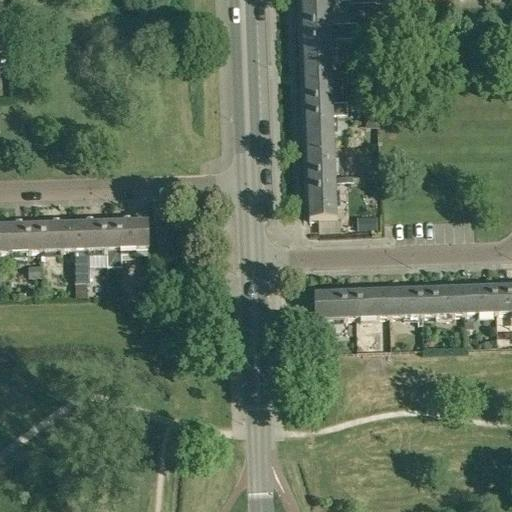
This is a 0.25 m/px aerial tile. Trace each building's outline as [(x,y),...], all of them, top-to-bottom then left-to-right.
[(324,0),(325,0),(302,1),(310,225),(336,224),(333,120),(346,119),(346,107),(332,108),(330,43),(357,42),(357,27),(333,28),(333,12),(334,12),(334,4),(349,3),(349,7),(375,6),(375,8),(419,6),(419,0),(324,0)] [(389,39),(401,39),(401,32),(396,27),(389,27),(389,39)] [(0,258),(44,257),(75,256),(76,286),(91,286),(90,255),(106,255),(107,272),(122,271),(121,254),(149,253),(148,226),(0,231),(0,258)] [(180,262),(179,237),(178,229),(158,230),(159,263),(180,262)] [(40,271),(28,271),(28,283),(40,283),(40,271)] [(148,293),(142,285),(136,290),(141,298),(148,293)] [(284,327),(493,319),(511,318),(511,286),(315,294),(316,316),(284,317),(284,327)] [(75,289),(75,302),(87,301),(86,288),(75,289)]
